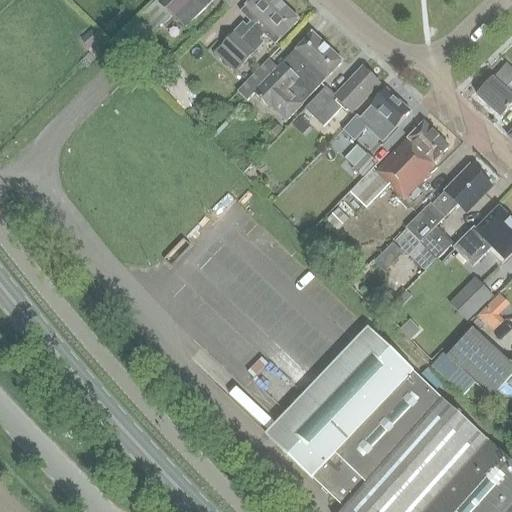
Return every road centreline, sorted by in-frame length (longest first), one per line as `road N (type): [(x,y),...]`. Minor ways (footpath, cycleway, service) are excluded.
road 1 (unclassified): [(243,511),(76,330),(0,231)]
road 2 (primary): [(204,511),(111,418),(0,284)]
road 3 (unclassified): [(93,511),(0,418)]
road 4 (residential): [(432,62),(445,98),(511,159)]
road 5 (residential): [(432,62),(393,58),(329,0)]
